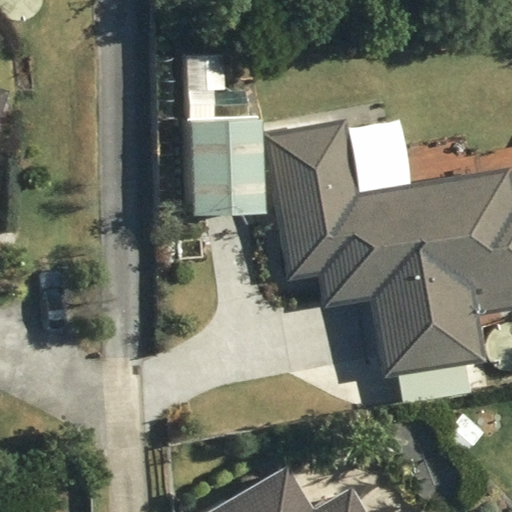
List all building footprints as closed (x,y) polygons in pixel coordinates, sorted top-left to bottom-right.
[(40,0),(0,0),(0,13),(40,16),(40,0)] [(195,112),(195,208),(265,208),(264,112),(195,112)] [(347,114),(265,128),(279,279),(310,275),(313,307),(360,300),(371,377),(470,360),(463,315),(511,306),(511,169),(509,170),(508,161),(354,190),(347,114)] [(362,364),(292,362),(291,393),(361,395),(362,364)] [(396,422),(371,443),(413,496),(439,476),(396,422)] [(351,511),(341,495),(311,511),(300,511),(277,474),(226,503),(223,499),(200,511),(351,511)]
